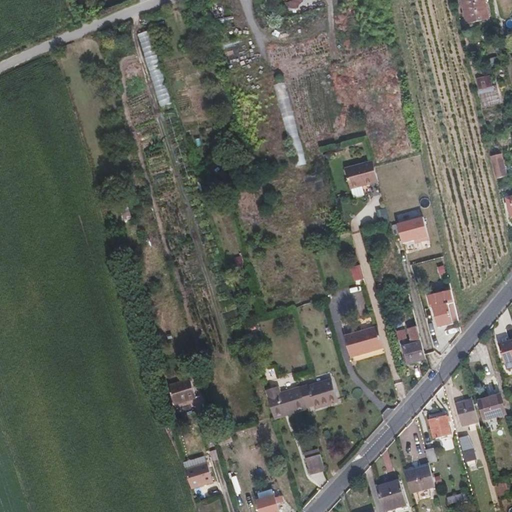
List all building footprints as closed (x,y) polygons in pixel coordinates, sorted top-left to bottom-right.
[(486,0),(462,0),(468,21),(490,15),(486,0)] [(150,29),(138,32),(158,104),(170,101),(150,29)] [(500,104),(496,87),(492,88),(488,88),(486,79),(476,81),(482,109),(500,104)] [(505,178),(499,156),(489,159),(494,181),(505,178)] [(353,188),(348,169),(372,163),(372,161),(344,169),(349,189),(353,188)] [(377,181),(372,163),(348,169),(353,188),(377,181)] [(386,207),(377,208),(379,221),(388,220),(386,207)] [(363,280),(359,267),(351,269),(355,283),(363,280)] [(422,292),(411,294),(412,305),(423,304),(422,292)] [(447,303),(431,307),(437,326),(452,322),(447,303)] [(423,313),(421,305),(411,307),(413,316),(423,313)] [(429,334),(423,313),(413,316),(416,327),(419,337),(429,334)] [(419,337),(416,327),(410,329),(414,343),(402,347),(407,363),(424,358),(419,337)] [(405,338),(404,331),(403,328),(398,329),(399,332),(396,333),(398,340),(405,338)] [(382,351),(376,330),(343,339),(349,360),(382,351)] [(511,359),(511,339),(498,343),(503,362),(511,359)] [(337,399),(330,379),(308,386),(307,384),(299,387),(305,407),(313,404),(314,408),(329,404),(328,401),(337,399)] [(189,380),(168,387),(174,405),(195,399),(189,380)] [(305,407),(299,387),(279,393),(276,385),(264,389),(273,417),(305,407)] [(505,414),(499,395),(477,401),(483,420),(505,414)] [(476,422),(470,400),(453,405),(459,426),(476,422)] [(444,414),(428,418),(433,436),(449,432),(444,414)] [(461,436),(465,460),(476,458),(471,434),(461,436)] [(435,459),(431,445),(423,447),(427,461),(435,459)] [(305,458),(319,453),(318,449),(303,453),(305,458)] [(324,469),(319,453),(305,458),(310,474),(324,469)] [(433,484),(428,463),(417,466),(422,487),(433,484)] [(212,483),(206,464),(185,471),(191,489),(212,483)] [(422,487),(417,466),(407,469),(413,490),(422,487)] [(407,498),(401,475),(378,482),(385,505),(407,498)] [(499,497),(511,495),(508,477),(496,478),(499,497)] [(466,500),(464,493),(452,496),(454,503),(466,500)] [(277,511),(278,511),(273,494),(260,498),(263,511),(277,511)] [(263,511),(260,498),(255,500),(258,511),(263,511)]
